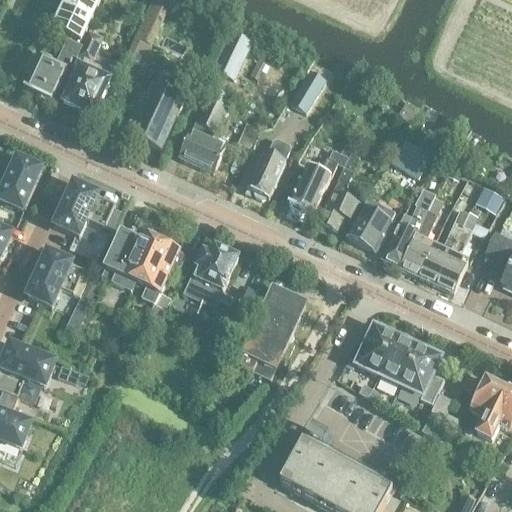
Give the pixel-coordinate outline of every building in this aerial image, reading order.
[(66,0),(52,32),(81,46),(103,0),(66,0)] [(114,77),(92,67),(104,42),(89,36),(82,50),(77,62),(82,65),(80,69),(62,107),(93,122),(114,77)] [(218,89),(238,46),(227,41),(206,84),(218,89)] [(143,73),(154,51),(136,42),(125,64),(143,73)] [(72,61),(77,62),(82,50),(67,43),(56,66),(40,58),(23,93),(51,106),(52,105),(52,104),(72,61)] [(290,109),(306,118),(326,85),(310,76),(290,109)] [(128,140),(161,155),(184,103),(152,89),(128,140)] [(214,94),(199,128),(195,126),(179,163),(213,179),(225,153),(211,146),(230,101),(214,94)] [(419,115),(405,108),(398,120),(410,128),(419,115)] [(442,132),(432,126),(424,141),(411,134),(394,162),(421,178),(437,149),(434,147),(442,132)] [(249,152),(257,133),(246,128),(237,147),(249,152)] [(268,157),(263,155),(246,193),(253,197),(254,201),(262,205),(266,203),(268,204),(286,166),(284,165),(289,154),(288,150),(277,145),(273,146),(268,157)] [(320,150),(310,145),(300,161),(310,167),(320,150)] [(345,149),(340,159),(332,155),(328,164),(326,163),(321,176),(306,170),(289,207),(288,207),(287,209),(313,221),(314,219),(313,218),(329,179),(332,180),(337,169),(343,172),(351,158),(350,158),(353,153),(345,149)] [(0,156),(0,184),(7,188),(0,203),(0,206),(22,217),(41,175),(0,156)] [(359,162),(351,158),(343,172),(336,185),(337,185),(332,196),(317,227),(335,234),(342,221),(351,225),(358,208),(342,201),(359,162)] [(476,206),(496,216),(505,199),(484,189),(476,206)] [(74,190),(55,231),(77,241),(85,223),(105,232),(115,208),(74,190)] [(381,264),(401,274),(427,217),(434,202),(435,199),(422,193),(415,209),(416,210),(411,222),(404,219),(399,229),(398,229),(381,264)] [(392,228),(390,227),(392,223),(384,219),(382,223),(373,219),(376,215),(375,215),(381,203),(370,197),(364,208),(365,208),(345,240),(375,257),(392,228)] [(427,217),(401,274),(418,281),(432,249),(426,246),(438,220),(436,219),(442,206),(434,202),(427,217)] [(432,249),(418,281),(436,290),(468,218),(460,215),(442,253),(432,249)] [(484,242),(489,233),(492,227),(488,225),(485,231),(474,227),(477,221),(469,217),(468,218),(436,290),(453,298),(468,266),(459,262),(472,237),(484,242)] [(0,234),(0,263),(11,241),(0,234)] [(139,288),(157,246),(138,238),(135,245),(120,237),(104,273),(105,273),(101,282),(131,296),(136,287),(139,288)] [(497,265),(507,243),(495,237),(484,259),(497,265)] [(501,290),(511,295),(511,244),(507,243),(497,265),(510,271),(501,290)] [(183,259),(179,257),(180,256),(157,246),(139,288),(146,292),(141,303),(154,308),(141,332),(151,338),(164,314),(154,308),(159,297),(160,298),(172,273),(175,274),(181,272),(185,264),(183,259)] [(203,256),(196,272),(180,308),(210,322),(222,296),(223,296),(238,263),(213,251),(210,259),(203,256)] [(47,258),(28,302),(52,313),(61,292),(73,298),(84,275),(47,258)] [(94,305),(100,292),(88,287),(82,300),(94,305)] [(237,370),(270,384),(274,375),(275,375),(306,307),(272,292),(241,360),(237,370)] [(221,330),(237,338),(251,309),(235,301),(221,330)] [(364,351),(358,363),(356,369),(380,380),(397,342),(373,331),(372,335),(367,333),(360,349),(364,351)] [(398,342),(397,342),(380,380),(400,390),(420,347),(400,338),(398,342)] [(439,357),(420,347),(400,390),(421,400),(420,404),(432,409),(443,384),(432,379),(440,362),(437,361),(439,357)] [(45,392),(50,379),(55,368),(10,351),(0,376),(0,395),(18,402),(25,384),(45,392)] [(86,382),(76,379),(73,388),(82,391),(86,382)] [(499,430),(511,436),(511,394),(509,393),(508,395),(485,384),(470,415),(483,422),(480,428),(481,429),(477,437),(491,445),(499,430)] [(369,404),(374,394),(364,388),(358,397),(369,404)] [(374,394),(369,404),(375,407),(381,398),(374,394)] [(452,404),(439,398),(428,422),(454,435),(460,424),(446,417),(452,404)] [(0,418),(0,447),(0,446),(21,454),(30,430),(0,418)] [(427,426),(421,435),(433,442),(439,433),(427,426)] [(312,431),(306,442),(323,451),(329,440),(312,431)] [(301,499),(316,508),(319,503),(326,506),(323,511),(324,511),(326,511),(329,508),(336,511),(335,511),(383,511),(392,495),(302,446),(280,488),(294,495),(297,491),(304,495),(301,499)] [(455,511),(470,511),(476,503),(463,496),(455,511)]
